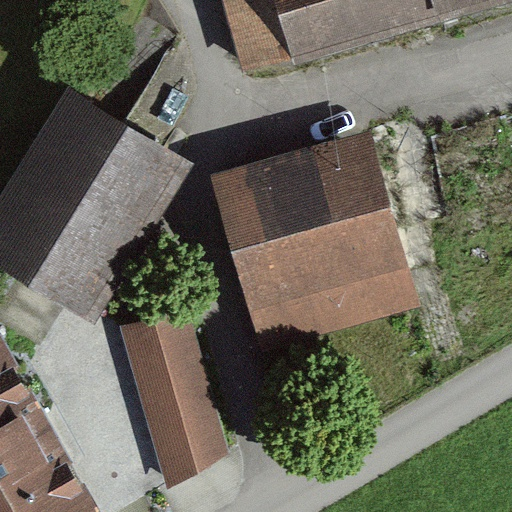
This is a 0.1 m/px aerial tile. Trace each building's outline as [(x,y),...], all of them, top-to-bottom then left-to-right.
[(511,0),(234,0),(258,83),(363,54),(452,29),(511,12),(511,0)] [(184,154),(73,86),(0,204),(0,240),(94,299),(184,154)] [(389,135),(230,175),(276,353),(434,313),(389,135)] [(200,314),(130,334),(174,489),(243,470),(200,314)] [(111,511),(20,344),(0,355),(0,511),(111,511)]
